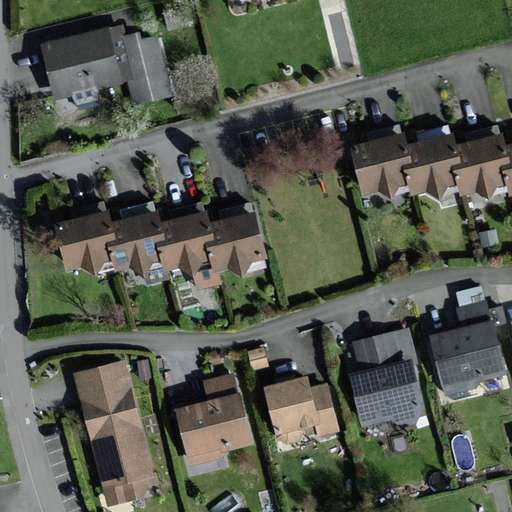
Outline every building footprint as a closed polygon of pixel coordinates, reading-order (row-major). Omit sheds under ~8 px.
[(170,95),(156,36),(140,40),(138,32),(125,35),(122,23),(42,43),(58,109),(99,99),(97,89),(133,81),(138,103),(170,95)] [(511,200),(511,148),(505,150),(502,138),(479,143),(456,148),(454,140),(433,144),(408,150),(406,139),(376,145),(348,151),(359,201),(409,191),(411,201),(459,190),(462,201),(509,191),(511,200)] [(267,263),(256,214),(234,219),(210,224),(208,211),(185,216),(162,221),(160,213),(139,218),(114,223),(111,212),(82,219),(54,225),(65,275),(115,264),(117,274),(165,264),(167,274),(215,264),(217,274),(267,263)] [(502,371),(487,305),(461,311),(465,330),(436,337),(449,392),(476,386),(474,378),(502,371)] [(422,409),(405,333),(359,343),(366,373),(356,376),(366,421),(422,409)] [(157,492),(126,363),(79,375),(110,502),(157,492)] [(251,441),(234,375),(208,382),(213,402),(180,410),(194,463),(223,455),(221,449),(251,441)] [(336,427),(328,387),(310,391),(308,379),(269,387),(280,437),(288,435),(289,441),(300,439),(299,435),(336,427)]
